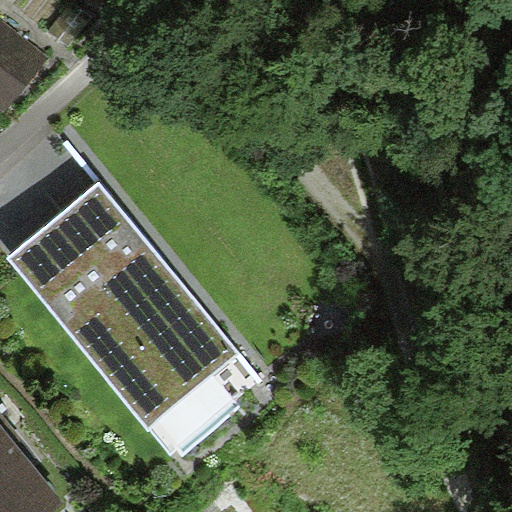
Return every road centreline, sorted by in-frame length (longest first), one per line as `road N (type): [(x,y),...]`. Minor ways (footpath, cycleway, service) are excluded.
road 1 (track): [(131,0),(371,260)]
road 2 (track): [(371,260),(436,455),(468,511)]
